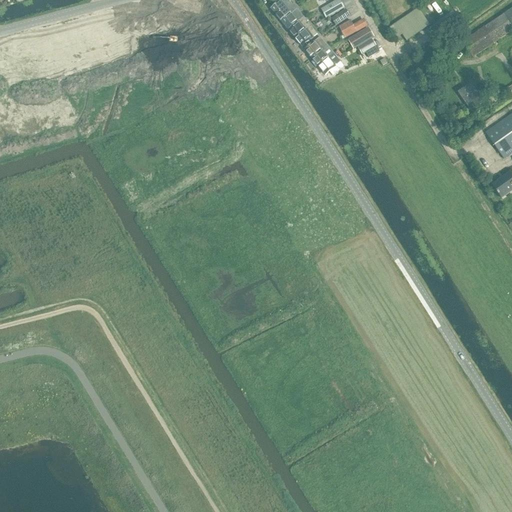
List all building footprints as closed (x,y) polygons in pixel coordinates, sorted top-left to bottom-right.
[(284,0),(282,0),(271,9),(281,21),(297,9),(289,0),(285,0),(285,1),(284,0)] [(339,0),(321,10),(326,19),(344,9),(339,0)] [(418,8),(389,28),(396,39),(402,35),(406,41),(430,25),(418,8)] [(297,9),(281,21),(288,30),(304,18),(297,9)] [(511,9),(503,15),(463,42),(473,57),(511,31),(511,9)] [(345,10),(331,19),(336,26),(341,23),(350,16),(345,10)] [(304,18),(288,30),(294,37),(310,25),(304,18)] [(350,21),(339,27),(345,39),(367,27),(364,21),(354,27),(353,26),(350,21)] [(310,25),(294,37),(302,47),(318,35),(310,25)] [(368,28),(347,40),(353,49),(374,38),(368,28)] [(320,37),(304,50),(311,58),(327,46),(320,37)] [(372,40),(358,48),(362,55),(366,53),(369,58),(379,52),(376,47),(377,47),(372,40)] [(327,46),(311,58),(319,67),(334,55),(327,46)] [(441,52),(430,58),(432,63),(444,57),(441,52)] [(334,55),(319,67),(325,76),(329,73),(332,76),(343,66),(334,55)] [(472,84),(458,93),(471,112),(485,103),(472,84)] [(511,85),(502,92),(506,97),(511,93),(511,85)] [(511,114),(486,133),(501,156),(503,159),(511,152),(511,114)] [(511,172),(493,185),(502,199),(511,191),(511,172)]
